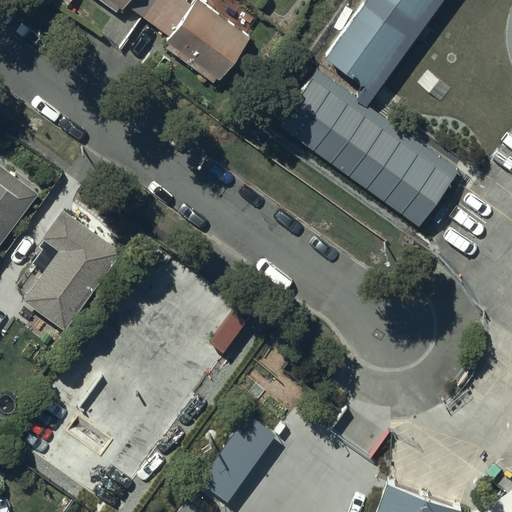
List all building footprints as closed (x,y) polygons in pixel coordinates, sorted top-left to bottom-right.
[(105,0),(117,8),(122,0),(125,0),(166,30),(160,38),(212,77),(246,31),(205,0),(188,0),(105,0)] [(392,0),(348,0),(378,21),(392,0)] [(458,168),(317,64),(276,120),(417,224),(458,168)] [(0,235),(37,186),(0,157),(0,235)] [(117,242),(61,203),(40,231),(58,244),(22,295),(62,323),(117,242)] [(459,511),(463,503),(392,479),(384,502),(380,511),(459,511)]
